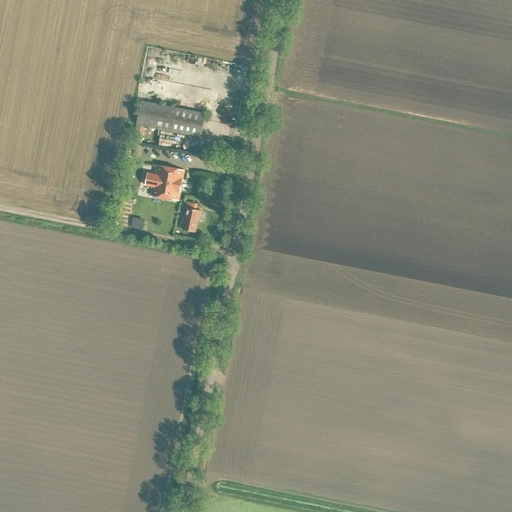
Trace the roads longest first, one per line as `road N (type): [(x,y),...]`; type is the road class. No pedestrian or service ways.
road 1 (unclassified): [(183,511),(284,0)]
road 2 (track): [(234,253),(0,207)]
